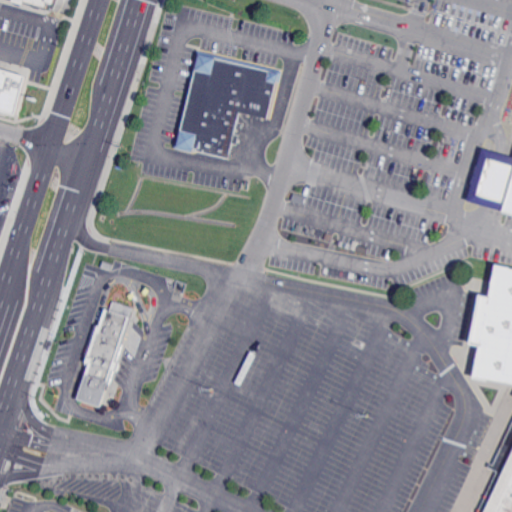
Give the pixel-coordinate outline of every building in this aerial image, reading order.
[(269,119),(239,112),(229,159),(179,147),(200,55),(279,73),(269,119)] [(0,108),(17,113),(26,72),(0,66),(0,108)] [(511,155),(482,147),(467,201),(506,212),(508,203),(478,194),(489,158),(511,164),(511,155)] [(511,213),(506,212),(508,203),(478,194),(489,158),(511,164),(511,213)] [(112,269),(102,266),(104,260),(114,263),(112,269)] [(511,511),(479,511),(499,472),(489,467),(490,464),(494,466),(511,425),(511,367),(462,358),(482,263),(511,269),(511,511)] [(134,309),(132,315),(134,315),(113,383),(109,382),(101,407),(79,400),(87,374),(89,375),(90,372),(85,371),(86,366),(83,365),(95,327),(97,328),(104,305),(112,308),(114,302),(134,309)] [(44,348),(49,350),(52,340),(48,339),(44,348)]
